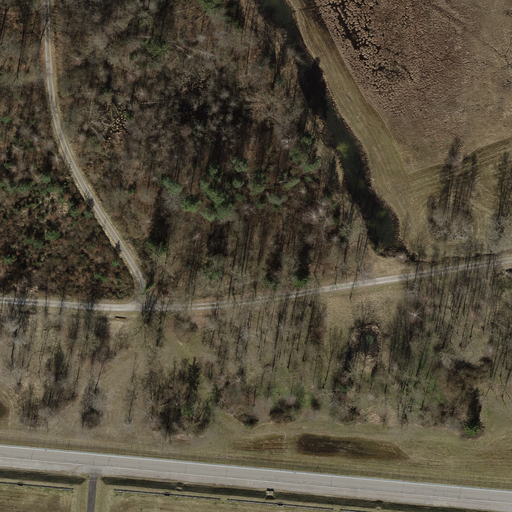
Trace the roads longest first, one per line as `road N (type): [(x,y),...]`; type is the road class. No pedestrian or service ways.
road 1 (track): [(0,300),(215,305),(511,260)]
road 2 (track): [(206,422),(141,280),(71,163),(53,110),(46,0)]
